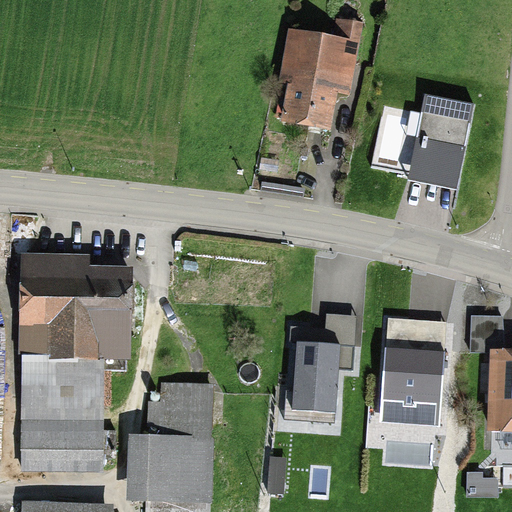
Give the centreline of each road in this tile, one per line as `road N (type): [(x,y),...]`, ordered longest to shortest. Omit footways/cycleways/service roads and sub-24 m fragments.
road 1 (residential): [(0,489),(109,479),(135,376),(157,198)]
road 2 (primary): [(497,263),(331,225),(157,198)]
road 3 (primary): [(157,198),(0,185)]
